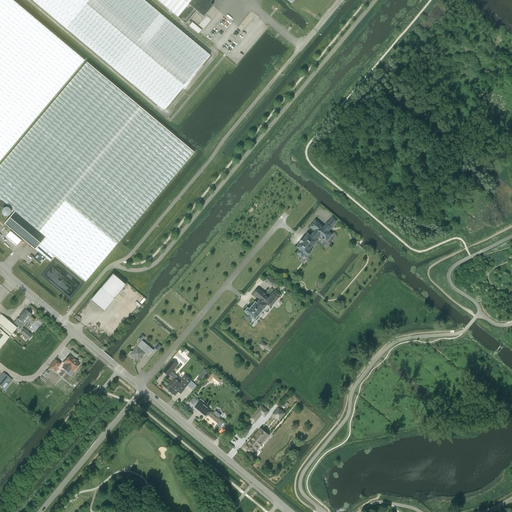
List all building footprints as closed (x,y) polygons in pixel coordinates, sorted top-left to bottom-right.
[(0,0),(0,160),(82,63),(84,60),(81,57),(11,0),(0,0)] [(32,0),(164,109),(209,55),(143,0),(32,0)] [(212,0),(156,0),(185,24),(196,11),(203,17),(212,6),(209,3),(212,0)] [(189,26),(198,34),(201,30),(192,22),(189,26)] [(0,199),(14,211),(46,237),(35,250),(49,261),(54,255),(85,281),(194,152),(86,62),(0,165),(0,199)] [(35,250),(46,237),(14,211),(4,224),(35,250)] [(332,227),(337,221),(332,217),(327,223),(323,227),(315,220),(309,228),(313,232),(309,236),(307,234),(294,249),(297,251),(294,255),(300,260),(303,256),(305,258),(310,253),(309,251),(316,243),(321,247),(325,243),(332,235),(328,232),(332,227)] [(9,233),(6,236),(17,245),(21,240),(10,231),(9,233)] [(44,258),(38,253),(37,253),(32,259),(33,259),(39,264),(44,258)] [(125,285),(112,274),(91,299),(104,310),(125,285)] [(256,303),(256,302),(255,302),(249,309),(248,308),(245,311),(247,313),(246,313),(247,314),(244,317),(249,322),(252,318),(255,320),(256,319),(258,317),(258,316),(264,309),(267,306),(268,306),(270,308),(280,297),(279,297),(281,295),(276,290),(274,292),(273,292),(268,298),(265,296),(266,295),(258,288),(253,294),(258,298),(259,298),(260,299),(256,303)] [(18,326),(21,322),(24,324),(26,322),(26,321),(31,314),(25,310),(18,319),(17,319),(16,321),(16,320),(14,323),(18,326)] [(0,347),(9,337),(13,341),(14,339),(10,336),(17,328),(1,314),(0,315),(0,347)] [(28,340),(32,336),(24,329),(21,334),(28,340)] [(149,356),(153,350),(142,341),(133,352),(130,352),(129,354),(129,356),(131,357),(133,357),(138,361),(145,353),(149,356)] [(264,349),(267,346),(262,341),(259,344),(264,349)] [(73,371),(80,364),(70,355),(63,363),(65,364),(62,367),(66,371),(69,368),(73,371)] [(54,371),(60,364),(55,360),(49,367),(54,371)] [(180,366),(178,364),(168,375),(172,378),(179,370),(177,369),(180,366)] [(199,375),(203,378),(208,371),(204,368),(199,375)] [(167,388),(175,395),(179,391),(180,393),(181,391),(182,392),(184,390),(184,389),(191,381),(185,376),(179,382),(175,379),(167,388)] [(205,416),(210,410),(202,404),(198,410),(205,416)] [(268,412),(261,406),(260,407),(250,419),(254,423),(261,414),(264,417),(268,412)] [(278,409),(273,415),(279,420),(284,414),(278,409)] [(215,426),(220,420),(211,413),(206,419),(215,426)] [(236,430),(241,423),(238,420),(234,424),(233,424),(231,426),(236,430)] [(266,437),(259,431),(245,448),(252,454),(266,437)]
